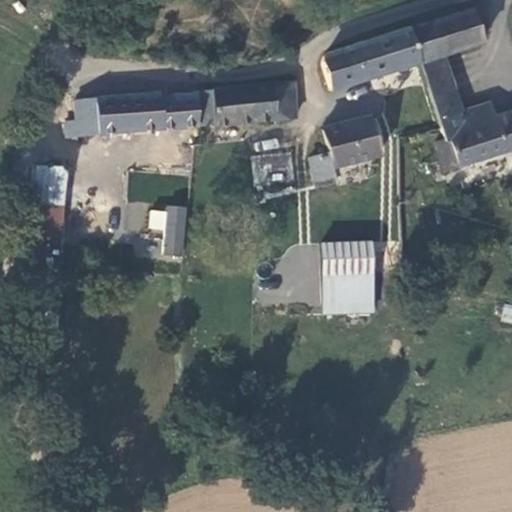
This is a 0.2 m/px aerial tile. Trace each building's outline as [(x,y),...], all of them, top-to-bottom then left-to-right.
[(484,46),(472,7),(408,28),(419,64),(443,57),(484,46)] [(330,91),(419,64),(408,28),(331,55),(325,69),(330,91)] [(458,110),(443,57),(419,64),(436,120),(460,115),(458,110)] [(192,98),(193,128),(295,117),(290,83),(191,95),(192,98)] [(63,148),(193,133),(193,128),(192,98),(158,102),(157,96),(73,106),(72,110),(74,126),(62,127),(63,148)] [(460,115),(436,120),(439,136),(431,142),(427,150),(433,153),(439,169),(511,152),(511,114),(495,119),(491,103),(458,110),(460,115)] [(312,157),(314,180),(342,178),(339,160),(383,152),(375,120),(325,131),(328,155),(312,157)] [(290,151),(252,154),(254,191),(293,188),(290,151)] [(39,236),(40,256),(64,255),(64,170),(31,172),(30,233),(39,236)] [(186,209),(150,206),(148,229),(164,231),(162,253),(183,255),(186,209)] [(370,257),(322,257),(321,288),(371,288),(370,257)] [(54,290),(53,273),(38,274),(38,290),(54,290)] [(511,304),(503,303),(500,322),(511,323),(511,304)]
